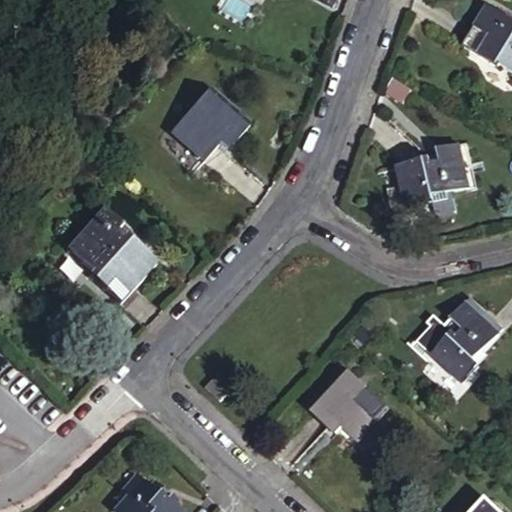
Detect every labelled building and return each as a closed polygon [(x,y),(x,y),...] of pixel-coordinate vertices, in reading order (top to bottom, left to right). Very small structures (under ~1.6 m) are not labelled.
[(511,27),(487,13),(462,53),(496,75),(500,72),(511,78),(511,27)] [(253,133),(215,97),(210,101),(248,137),(253,133)] [(248,137),(210,101),(175,137),(205,167),(220,151),(227,144),(234,151),(248,137)] [(234,151),(227,144),(220,151),(227,158),(234,151)] [(455,202),(481,196),(469,151),(439,159),(440,163),(440,164),(443,172),(433,175),(431,168),(400,177),(409,214),(436,207),(455,202)] [(440,164),(440,163),(430,166),(431,168),(433,175),(443,172),(440,164)] [(436,207),(409,214),(410,219),(437,212),(440,224),(460,219),(455,202),(436,207)] [(108,214),(71,252),(96,276),(93,281),(123,308),(161,269),(130,239),(125,242),(121,237),(126,232),(108,214)] [(485,379),(511,349),(511,345),(472,309),(452,331),(464,343),(458,348),(453,344),(434,366),(462,393),(481,374),(485,379)] [(218,403),(232,388),(218,375),(205,389),(218,403)] [(387,418),(346,380),(309,419),(329,437),(337,430),(358,449),(387,418)] [(177,511),(174,509),(176,506),(166,497),(161,502),(155,497),(158,493),(148,484),(144,487),(129,474),(115,491),(120,496),(107,510),(109,511),(177,511)]
